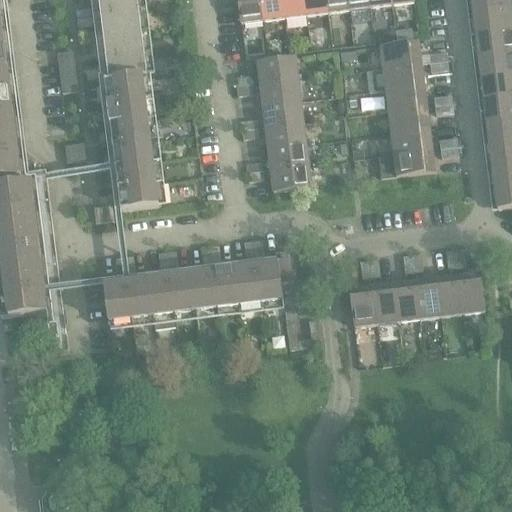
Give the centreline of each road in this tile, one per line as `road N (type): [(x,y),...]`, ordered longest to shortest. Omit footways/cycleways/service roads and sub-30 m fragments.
road 1 (residential): [(68,250),(57,163),(37,147),(20,13)]
road 2 (residential): [(484,233),(455,0)]
road 3 (residential): [(238,229),(202,0)]
road 4 (residential): [(68,250),(238,229)]
road 5 (residential): [(320,234),(349,248),(484,233)]
road 6 (residential): [(338,401),(320,234)]
